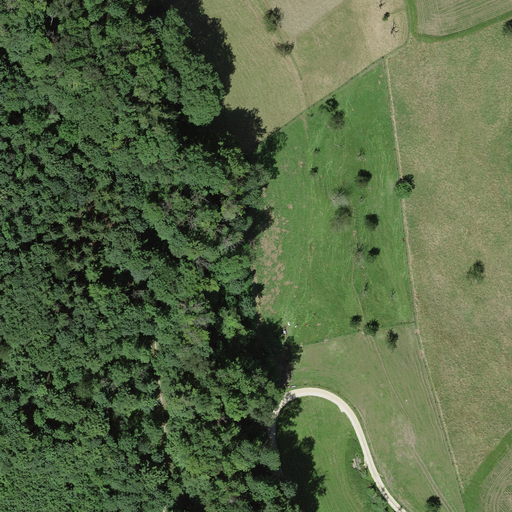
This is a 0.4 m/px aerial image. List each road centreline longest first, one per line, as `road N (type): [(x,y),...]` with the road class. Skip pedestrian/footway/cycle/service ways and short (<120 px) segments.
road 1 (track): [(0,53),(95,135),(133,185),(155,344),(163,511)]
road 2 (track): [(403,511),(374,474),(341,402),(304,391),(277,404),(269,419)]
